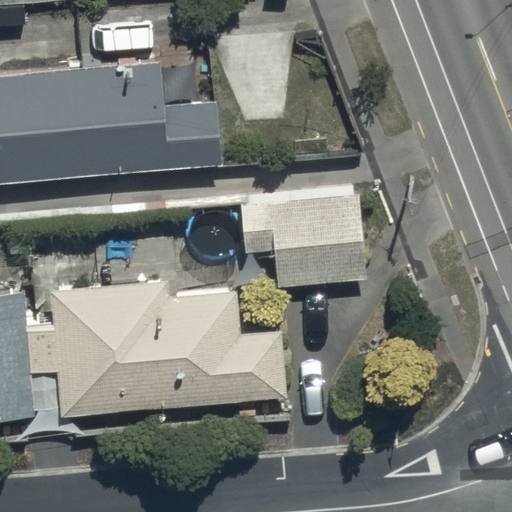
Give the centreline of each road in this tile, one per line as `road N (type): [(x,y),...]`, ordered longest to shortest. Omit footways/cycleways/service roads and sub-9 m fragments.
road 1 (residential): [(317,511),(407,501),(511,467)]
road 2 (secondary): [(463,0),(511,125)]
